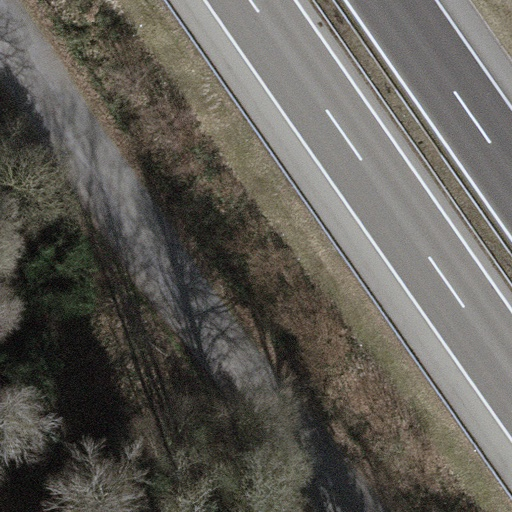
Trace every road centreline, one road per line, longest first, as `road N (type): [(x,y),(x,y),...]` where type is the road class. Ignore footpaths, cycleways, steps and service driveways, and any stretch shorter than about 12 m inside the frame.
road 1 (unclassified): [(0,21),(76,137),(360,511)]
road 2 (motorway): [(250,0),(511,378)]
road 3 (motorway): [(511,170),(394,0)]
